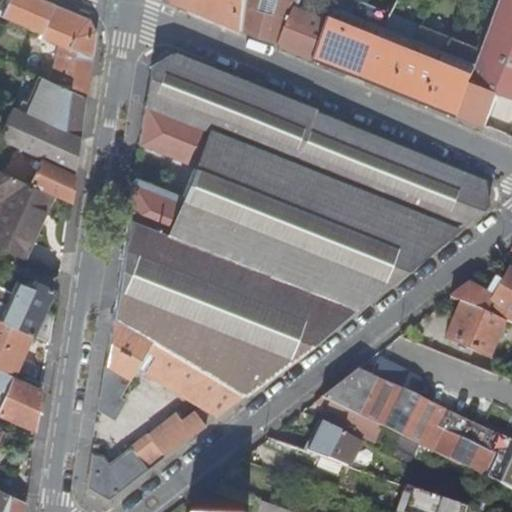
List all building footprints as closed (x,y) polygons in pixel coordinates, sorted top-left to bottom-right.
[(0,10),(0,14),(41,34),(53,5),(40,0),(6,0),(2,12),(0,10)] [(243,29),(246,0),(174,0),(175,1),(206,14),(243,29)] [(392,13),(387,10),(361,0),(356,15),(336,7),(330,22),(295,7),(297,0),(246,0),(243,29),(286,46),(457,115),(457,113),(482,49),(478,47),(392,13)] [(391,0),(387,10),(392,13),(396,0),(391,0)] [(511,0),(500,0),(488,34),(482,49),(457,113),(482,124),(495,91),(511,97),(511,0)] [(57,54),(51,82),(85,98),(95,33),(86,19),(64,9),(53,5),(41,34),(37,46),(57,54)] [(478,47),(482,49),(488,34),(482,32),(478,47)] [(183,199),(133,178),(121,260),(112,318),(151,342),(181,359),(243,396),(489,205),(486,183),(173,54),(150,66),(139,144),(195,166),(183,199)] [(27,113),(79,137),(83,113),(85,98),(51,82),(50,82),(41,77),(38,76),(27,102),(21,99),(17,109),(27,113)] [(11,106),(0,131),(0,140),(41,160),(73,175),(77,153),(79,137),(27,113),(17,109),(11,106)] [(26,176),(23,182),(56,197),(69,203),(71,192),(73,175),(41,160),(32,180),(26,176)] [(0,201),(0,202),(0,201),(0,249),(26,261),(56,197),(23,182),(0,171),(0,201)] [(487,297),(467,285),(449,299),(459,303),(502,321),(511,325),(511,271),(509,269),(492,301),(487,298),(487,297)] [(0,320),(31,335),(52,291),(33,282),(30,288),(16,281),(9,297),(0,293),(0,320)] [(488,357),(502,321),(459,303),(444,339),(488,357)] [(139,362),(146,350),(151,342),(112,318),(98,410),(114,420),(125,401),(118,397),(139,362)] [(0,369),(12,375),(31,335),(0,320),(0,369)] [(154,355),(147,366),(146,369),(167,382),(181,359),(151,342),(146,350),(154,355)] [(146,350),(139,362),(147,366),(154,355),(146,350)] [(181,359),(167,382),(201,402),(209,407),(212,411),(201,420),(195,413),(183,422),(176,414),(112,463),(93,440),(86,486),(108,500),(173,451),(206,426),(243,396),(181,359)] [(378,361),(371,376),(403,391),(410,375),(378,361)] [(0,393),(5,396),(14,376),(12,375),(0,369),(0,393)] [(436,428),(444,410),(403,391),(371,376),(357,370),(339,384),(320,399),(330,403),(381,428),(395,434),(431,452),(485,478),(495,455),(489,453),(436,428)] [(14,376),(5,396),(0,407),(0,415),(34,429),(40,389),(14,376)] [(209,407),(201,402),(194,412),(195,413),(201,420),(212,411),(209,407)] [(374,443),(381,428),(330,403),(327,410),(338,415),(334,424),(374,443)] [(497,434),(444,410),(436,428),(489,453),(497,434)] [(352,468),(362,443),(320,423),(310,454),(319,457),(352,468)] [(395,434),(390,444),(387,450),(410,462),(414,455),(427,461),(431,452),(395,434)] [(511,455),(511,441),(497,434),(489,453),(495,455),(509,462),(511,455)] [(262,461),(259,467),(313,486),(315,480),(311,479),(319,457),(310,454),(277,442),(269,464),(262,461)] [(511,463),(509,462),(495,455),(485,478),(511,490),(511,463)] [(392,511),(463,511),(464,509),(399,489),(392,511)] [(0,511),(21,511),(23,502),(0,491),(0,511)] [(478,511),(497,511),(498,509),(482,501),(478,511)] [(289,511),(260,502),(256,511),(289,511)]
